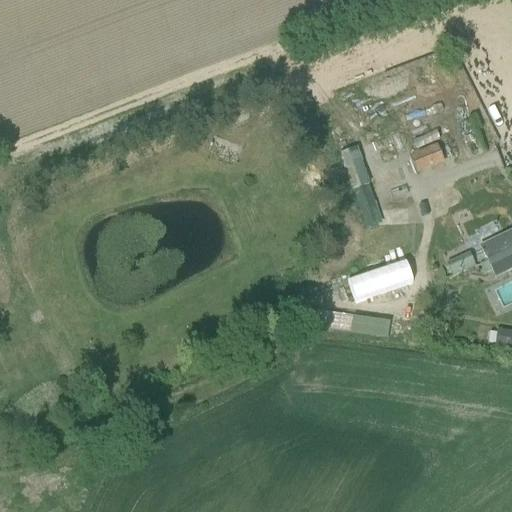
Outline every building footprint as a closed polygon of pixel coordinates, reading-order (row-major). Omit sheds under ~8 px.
[(221,122),(217,131),(212,142),(237,152),(245,132),(221,122)] [(434,129),(404,145),(419,173),(449,158),(434,129)] [(389,133),(375,138),(383,162),(398,157),(389,133)] [(354,151),(340,156),(346,171),(360,166),(354,151)] [(378,209),(378,228),(395,227),(395,208),(378,209)] [(368,230),(366,258),(386,251),(381,238),(375,240),(371,229),(368,230)] [(479,249),(478,250),(484,262),(479,265),(483,274),(488,272),(492,280),(511,271),(511,233),(494,242),(479,249)] [(468,255),(446,265),(451,278),(474,268),(468,255)] [(417,334),(444,340),(447,327),(419,321),(417,334)]
